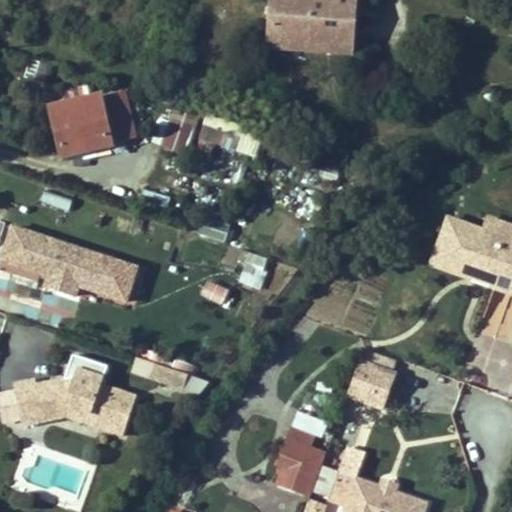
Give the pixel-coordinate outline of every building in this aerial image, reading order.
[(353,42),(356,0),(282,0),(282,16),(272,15),(269,48),(311,51),(312,39),(353,42)] [(272,0),(272,15),(282,16),(282,0),(272,0)] [(352,55),(353,42),(312,39),(311,51),(352,55)] [(45,82),(49,67),(31,61),(26,76),(45,82)] [(110,139),(100,97),(52,108),(64,156),(81,152),(82,155),(90,153),(88,144),(110,139)] [(186,154),(198,119),(175,111),(163,147),(186,154)] [(255,157),(262,134),(208,115),(200,139),(255,157)] [(90,153),(112,148),(110,139),(88,144),(90,153)] [(365,198),(370,183),(359,179),(354,194),(365,198)] [(164,212),(168,198),(146,191),(142,205),(164,212)] [(43,194),(41,205),(69,210),(71,199),(43,194)] [(402,216),(411,211),(408,206),(400,212),(402,216)] [(225,243),(230,226),(206,218),(200,235),(225,243)] [(511,227),(506,225),(501,238),(483,231),(449,219),(433,262),(472,277),(478,263),(500,270),(495,285),(494,288),(511,293),(511,227)] [(501,238),(506,225),(487,219),(483,231),(501,238)] [(127,302),(138,269),(14,228),(3,261),(41,274),(51,277),(79,286),(127,302)] [(41,274),(3,261),(0,269),(0,275),(36,288),(41,274)] [(500,270),(478,263),(472,277),(495,285),(500,270)] [(260,289),(266,274),(256,269),(250,285),(260,289)] [(76,296),(79,286),(51,277),(47,287),(76,296)] [(201,297),(224,305),(230,289),(206,281),(201,297)] [(511,346),(511,345),(511,298),(491,293),(480,338),(511,346)] [(396,362),(366,352),(363,362),(392,373),(396,362)] [(150,379),(155,364),(137,358),(132,373),(150,379)] [(382,409),(395,373),(392,373),(363,362),(361,362),(348,396),(382,409)] [(174,385),(179,372),(156,365),(152,378),(174,385)] [(74,378),(77,369),(72,367),(68,379),(74,378)] [(124,436),(137,397),(102,386),(104,378),(77,369),(74,378),(68,379),(37,385),(36,381),(14,385),(16,392),(22,420),(23,426),(45,421),(43,411),(67,406),(90,414),(100,428),(124,436)] [(184,389),(189,375),(179,372),(174,385),(184,389)] [(22,420),(16,392),(0,395),(0,402),(4,423),(22,420)] [(100,428),(90,414),(67,406),(43,411),(45,421),(67,417),(100,428)] [(311,447),(314,437),(292,429),(289,438),(311,447)] [(311,495),(327,455),(310,448),(311,447),(289,438),(279,464),(286,466),(279,483),(311,495)] [(424,511),(427,505),(395,493),(391,492),(389,497),(383,495),(385,489),(381,488),(356,479),(365,454),(350,449),(331,502),(347,507),(344,511),(424,511)] [(328,498),(337,472),(322,467),(313,492),(328,498)] [(397,486),(383,480),(381,488),(385,489),(383,495),(389,497),(391,492),(395,493),(397,486)] [(315,511),(318,503),(310,500),(305,511),(315,511)] [(324,511),(327,506),(318,503),(315,511),(324,511)]
